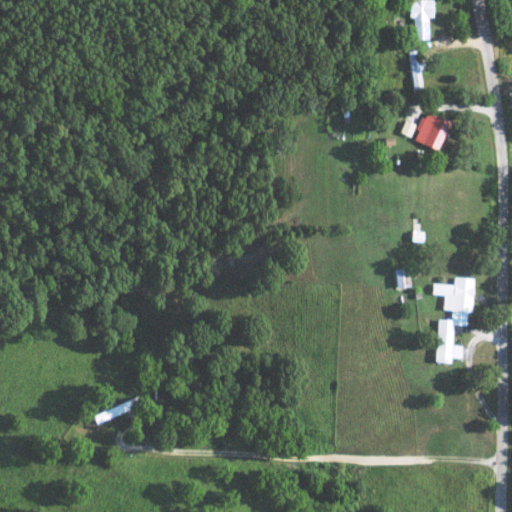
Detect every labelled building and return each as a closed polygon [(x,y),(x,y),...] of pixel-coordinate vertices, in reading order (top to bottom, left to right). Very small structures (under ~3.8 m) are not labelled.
[(424,39),(424,17),(429,17),(428,0),(404,0),(405,18),(409,18),(410,39),(424,39)] [(434,151),(446,122),(421,112),(409,140),(434,151)] [(407,137),(412,124),(401,120),(396,132),(407,137)] [(403,269),(392,269),(392,288),(403,288),(403,269)] [(469,278),(450,277),(450,285),(428,283),(428,294),(440,295),(439,309),(447,310),(447,320),(434,319),(431,362),(447,363),(447,357),(458,358),(458,346),(448,345),(449,325),(462,325),(463,312),(467,313),(469,278)]
